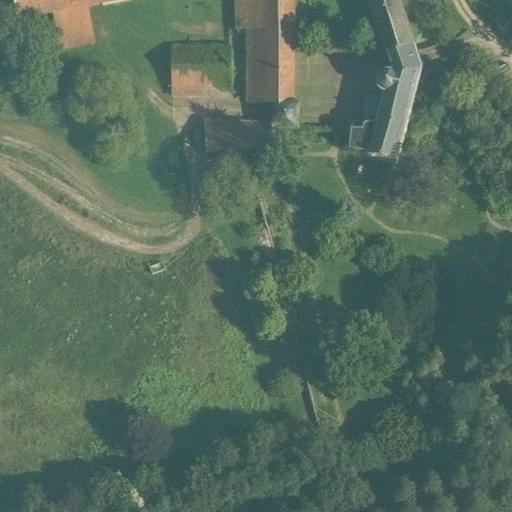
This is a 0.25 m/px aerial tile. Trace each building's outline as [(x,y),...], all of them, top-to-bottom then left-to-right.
[(62,52),(96,45),(89,11),(136,2),(135,0),(14,0),(20,25),(54,18),(62,52)] [(236,0),(238,31),(248,31),(248,66),(296,66),(295,0),(236,0)] [(390,57),(416,49),(399,0),(384,0),(369,5),(387,58),(390,57)] [(174,97),(230,99),(231,48),(175,47),(174,97)] [(424,70),(423,69),(420,60),(416,49),(390,57),(394,74),(386,75),(380,79),(377,84),(378,89),(380,94),(385,97),(387,98),(377,126),(366,127),(364,130),(363,133),(352,133),(352,139),(350,153),(369,156),(369,159),(399,165),(424,70)] [(296,66),(248,66),(248,106),(273,106),(297,106),(296,66)] [(297,143),(298,136),(301,106),(297,106),(273,106),(273,125),(207,123),(205,167),(249,165),(272,163),(274,141),(297,143)] [(449,384),(439,385),(433,391),(432,395),(433,405),(441,409),(451,409),(456,405),(459,398),(457,389),(449,384)]
